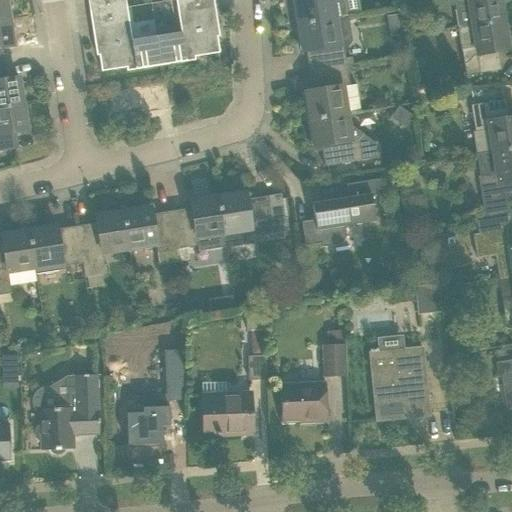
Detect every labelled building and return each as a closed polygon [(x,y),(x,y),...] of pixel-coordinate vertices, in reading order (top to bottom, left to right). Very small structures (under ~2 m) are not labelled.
[(0,0),(0,21),(9,20),(5,0),(0,0)] [(111,0),(113,10),(126,8),(124,0),(111,0)] [(188,0),(175,0),(180,32),(156,36),(160,66),(194,60),(194,57),(219,53),(216,37),(219,36),(216,18),(213,19),(212,8),(190,11),(188,0)] [(292,0),(297,24),(345,17),(342,0),(292,0)] [(452,0),(457,28),(503,20),(499,0),(452,0)] [(126,8),(113,10),(115,23),(94,27),(95,37),(93,38),(96,56),(98,55),(101,71),(126,67),(126,71),(160,66),(156,36),(131,40),(126,8)] [(351,42),(347,16),(345,17),(297,24),(301,52),(309,51),(312,70),(346,65),(344,51),(351,42)] [(9,20),(0,21),(0,64),(1,64),(0,57),(0,48),(13,46),(9,20)] [(503,20),(457,28),(465,75),(496,70),(493,53),(508,50),(503,20)] [(1,64),(0,64),(0,107),(22,104),(18,78),(4,80),(1,64)] [(346,65),(312,70),(315,90),(303,92),(308,120),(345,114),(359,111),(355,85),(349,86),(346,65)] [(475,154),(511,148),(511,117),(504,119),(501,101),(471,106),(475,132),(472,132),(475,154)] [(27,131),(22,104),(0,107),(0,151),(15,149),(12,133),(27,131)] [(345,114),(308,120),(312,147),(320,146),(323,167),(377,158),(375,145),(347,124),(345,114)] [(511,148),(475,154),(479,176),(485,218),(507,215),(507,214),(510,213),(507,198),(511,197),(511,148)] [(344,238),(345,235),(344,225),(374,220),(371,197),(382,195),(380,179),(346,185),(348,199),(311,205),(314,220),(301,222),(304,246),(321,243),(321,247),(337,245),(339,244),(341,243),(343,241),(344,238)] [(217,196),(223,233),(225,248),(252,244),(251,237),(286,232),(280,194),(246,200),(245,192),(217,196)] [(191,212),(171,215),(177,249),(197,246),(198,252),(225,248),(223,233),(217,196),(189,200),(191,208),(191,212)] [(177,249),(171,215),(152,218),(150,207),(122,211),(128,248),(155,244),(158,265),(179,262),(177,249)] [(128,248),(122,211),(95,215),(96,227),(77,230),(82,264),(84,277),(104,274),(102,261),(101,253),(128,248)] [(507,215),(485,218),(475,220),(477,233),(472,234),(476,259),(495,256),(499,280),(511,277),(511,228),(509,229),(507,215)] [(56,226),(28,230),(35,274),(63,270),(63,267),(82,264),(77,230),(57,234),(56,230),(56,226)] [(2,246),(0,246),(0,294),(10,293),(9,285),(36,281),(35,274),(28,230),(0,234),(2,242),(2,246)] [(441,312),(439,285),(414,288),(417,314),(441,312)] [(414,290),(394,292),(395,304),(415,302),(414,290)] [(511,301),(503,302),(507,328),(511,327),(511,301)] [(246,331),(262,330),(262,314),(245,315),(246,331)] [(343,332),(326,332),(327,344),(343,344),(343,332)] [(455,339),(448,340),(449,350),(460,349),(460,342),(455,339)] [(257,344),(250,349),(251,355),(263,355),(263,344),(257,344)] [(346,376),(345,344),(321,345),(322,377),(346,376)] [(428,416),(421,348),(377,352),(377,349),(369,350),(369,353),(376,421),(428,416)] [(142,413),(126,413),(127,445),(162,444),(162,443),(161,426),(169,426),(168,407),(168,401),(184,401),(182,350),(164,350),(166,395),(141,396),(142,408),(142,413)] [(16,355),(1,355),(2,389),(17,388),(16,355)] [(265,380),(264,356),(247,356),(248,380),(265,380)] [(461,358),(450,359),(452,370),(459,370),(462,364),(461,358)] [(511,360),(495,363),(498,377),(500,377),(506,411),(511,409),(511,360)] [(75,433),(76,435),(99,434),(96,375),(73,376),(74,395),(56,396),(56,394),(47,388),(37,392),(32,401),(38,410),(40,410),(41,425),(38,425),(36,427),(34,430),(33,435),(36,440),(39,442),(41,442),(42,450),(46,450),(48,453),(51,454),(54,455),(57,455),(60,454),(63,452),(64,449),(71,449),(70,433),(75,433)] [(282,415),(280,415),(281,424),(293,424),(293,422),(298,421),(325,420),(323,383),(281,384),(282,415)] [(202,395),(203,434),(251,432),(250,393),(202,395)] [(0,461),(9,461),(8,423),(0,423),(0,461)]
